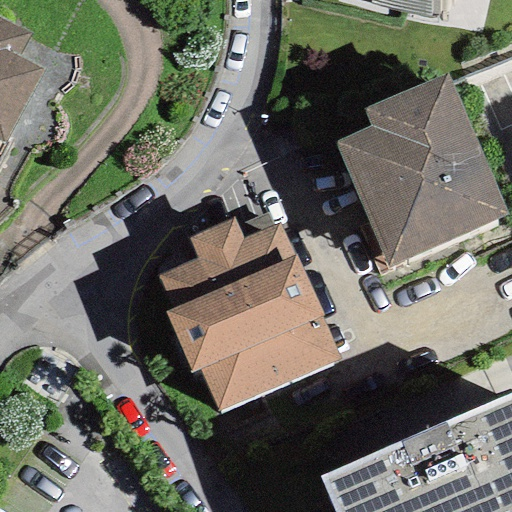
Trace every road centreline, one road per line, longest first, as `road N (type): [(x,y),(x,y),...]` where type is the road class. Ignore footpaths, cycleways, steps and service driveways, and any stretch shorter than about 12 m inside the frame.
road 1 (residential): [(259,0),(257,75),(192,174),(71,295)]
road 2 (residential): [(71,295),(219,511)]
